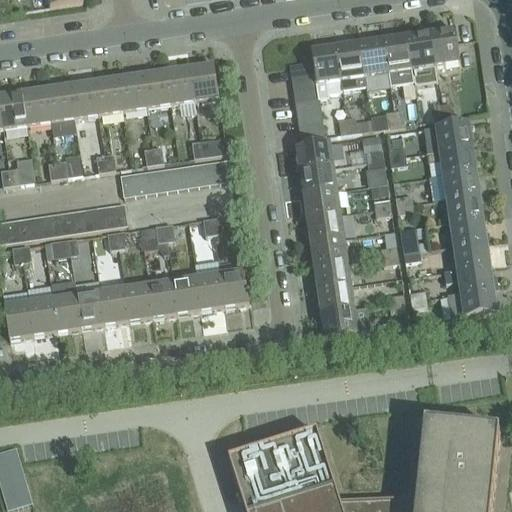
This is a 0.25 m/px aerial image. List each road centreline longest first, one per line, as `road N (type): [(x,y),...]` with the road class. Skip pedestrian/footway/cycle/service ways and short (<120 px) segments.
road 1 (residential): [(0,385),(10,390),(267,355),(279,347),(238,18)]
road 2 (residential): [(0,54),(130,33)]
road 3 (residential): [(238,18),(362,0)]
